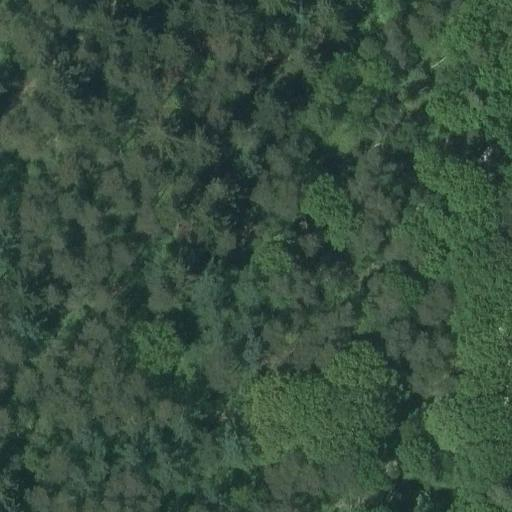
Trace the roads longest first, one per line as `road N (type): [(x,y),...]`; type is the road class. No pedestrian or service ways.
road 1 (track): [(511,375),(492,127),(500,0)]
road 2 (track): [(111,0),(0,129)]
